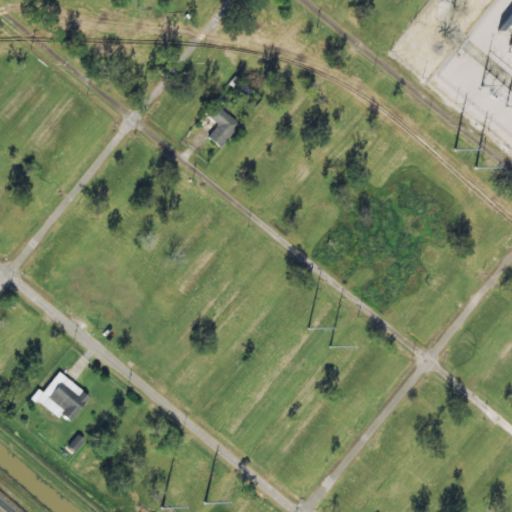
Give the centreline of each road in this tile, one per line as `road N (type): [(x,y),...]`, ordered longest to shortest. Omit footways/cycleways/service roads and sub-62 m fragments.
road 1 (residential): [(511,427),(0,7)]
road 2 (residential): [(300,511),(0,265)]
road 3 (residential): [(0,284),(231,0)]
road 4 (residential): [(304,511),(511,258)]
road 5 (residential): [(511,167),(307,0)]
